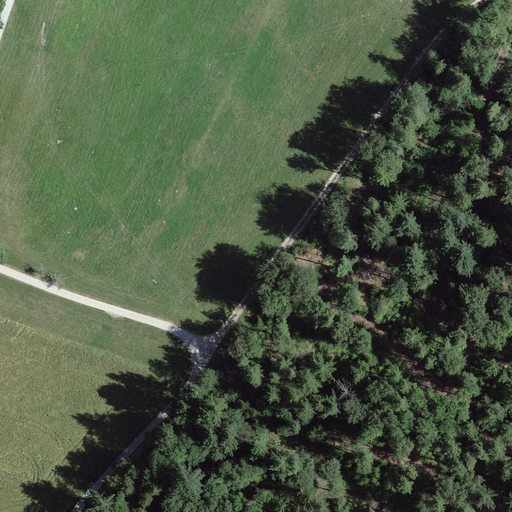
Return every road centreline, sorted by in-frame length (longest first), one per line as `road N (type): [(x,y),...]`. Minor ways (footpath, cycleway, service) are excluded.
road 1 (track): [(196,350),(221,333),(442,33),(484,0)]
road 2 (track): [(75,511),(192,381),(196,350),(173,329),(0,269)]
